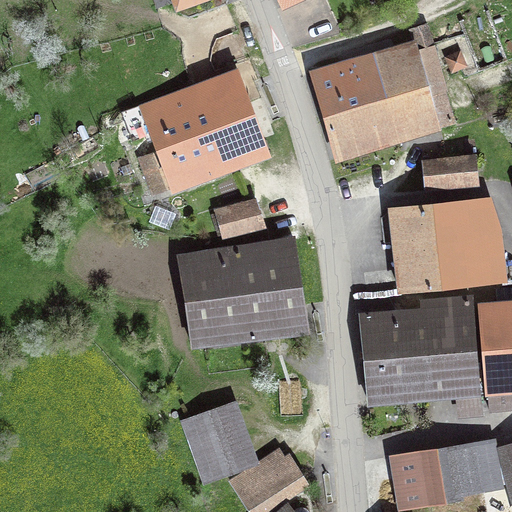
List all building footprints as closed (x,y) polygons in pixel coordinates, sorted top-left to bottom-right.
[(200,0),(154,0),(157,7),(175,1),(178,8),(200,0)] [(455,122),(446,92),(430,96),(415,44),(312,74),(336,157),(455,122)] [(268,153),(239,74),(125,116),(133,138),(152,132),(159,151),(140,159),(153,193),(172,186),(172,188),(268,153)] [(426,189),(477,183),(475,157),(423,162),(426,189)] [(492,199),(392,209),(399,298),(507,286),(500,231),(492,199)] [(256,201),(217,212),(224,235),(264,225),(256,201)] [(191,345),(308,329),(295,240),(178,257),(191,345)] [(456,402),(458,420),(483,417),(474,296),(420,301),(421,310),(361,315),(369,409),(456,402)] [(511,302),(478,305),(485,400),(488,400),(489,414),(511,412),(511,399),(511,397),(511,396),(511,302)] [(186,422),(206,478),(254,461),(233,405),(186,422)] [(392,459),(400,508),(460,498),(459,494),(497,488),(490,443),(473,446),(473,443),(422,451),(422,454),(392,459)] [(511,453),(502,457),(511,491),(511,453)] [(265,511),(308,484),(291,459),(239,494),(251,511),(265,511)] [(504,511),(508,511),(503,491),(485,496),(488,511),(504,511)]
